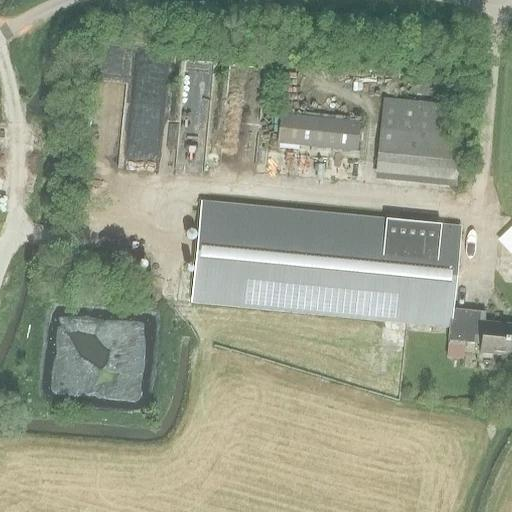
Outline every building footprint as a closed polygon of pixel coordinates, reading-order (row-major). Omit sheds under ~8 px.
[(208,153),(213,71),(178,69),(173,150),(208,153)] [(458,172),(461,138),(445,137),(448,105),(382,100),(376,164),(458,172)] [(357,153),(360,122),(281,115),(278,146),(357,153)] [(511,356),(511,325),(485,323),(486,313),(452,310),(460,228),(202,203),(192,303),(449,328),(447,342),(481,345),(480,353),(511,356)] [(511,232),(501,244),(511,254),(511,232)]
